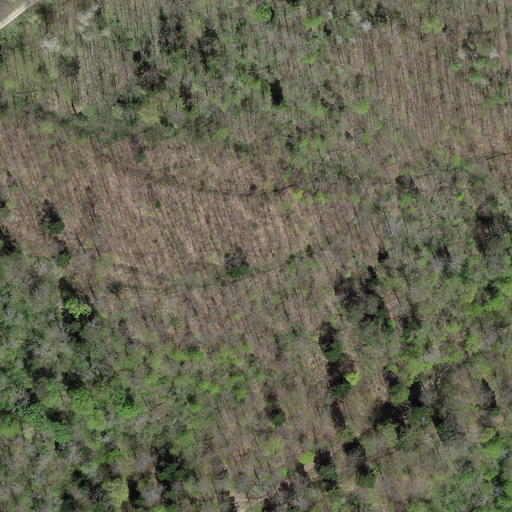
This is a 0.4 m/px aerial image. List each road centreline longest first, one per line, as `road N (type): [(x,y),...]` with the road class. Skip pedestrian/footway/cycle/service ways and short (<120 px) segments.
road 1 (track): [(263,494),(511,324)]
road 2 (track): [(135,511),(263,494)]
